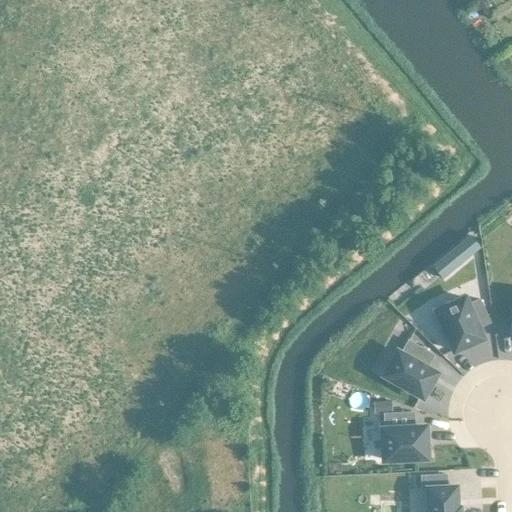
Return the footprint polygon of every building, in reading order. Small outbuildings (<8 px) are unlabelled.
[(478,244),(441,275),(451,287),(488,257),(478,244)] [(491,347),(486,337),(498,332),(487,309),(476,314),(473,307),(444,320),(452,338),(449,339),(455,354),(459,352),(462,360),(466,358),(466,360),(468,359),(467,358),(477,353),(477,354),(479,354),(478,353),(491,347)] [(442,364),(416,350),(409,362),(406,361),(393,384),(431,406),(432,404),(433,405),(434,403),(433,402),(437,394),(439,395),(439,394),(438,393),(444,383),(435,377),(442,364)] [(400,410),(382,410),(383,422),(400,421),(400,410)] [(393,438),(391,438),(392,469),(435,467),(435,464),(436,463),(436,462),(435,462),(434,451),(435,451),(435,449),(434,450),(434,445),(433,436),(428,436),(422,436),(421,422),(392,423),(393,438)] [(453,497),(453,484),(427,485),(428,499),(436,499),(436,511),(464,511),(463,496),(453,497)]
